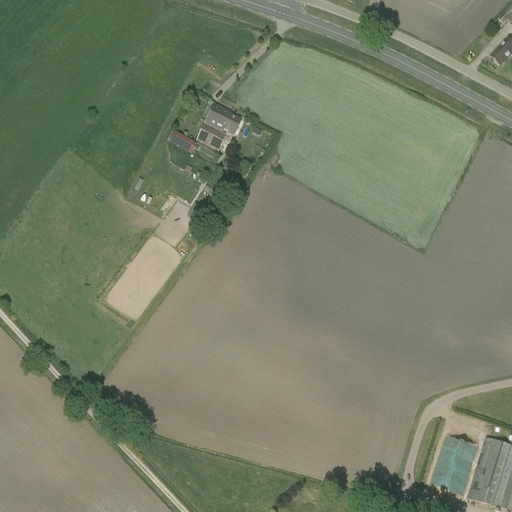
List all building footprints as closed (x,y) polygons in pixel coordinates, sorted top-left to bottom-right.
[(511,6),(498,22),(503,26),(507,22),(511,25),(511,23),(511,6)] [(503,45),(490,58),(500,67),(511,54),(511,36),(509,40),(507,38),(502,44),(503,45)] [(230,114),(214,106),(204,125),(196,141),(218,153),(226,135),(221,132),(221,131),(233,137),(240,122),(229,116),(230,114)] [(174,132),(169,143),(192,154),(197,143),(174,132)] [(203,192),(224,204),(230,193),(209,181),(203,192)] [(467,500),(508,511),(511,511),(511,447),(485,440),(467,500)]
